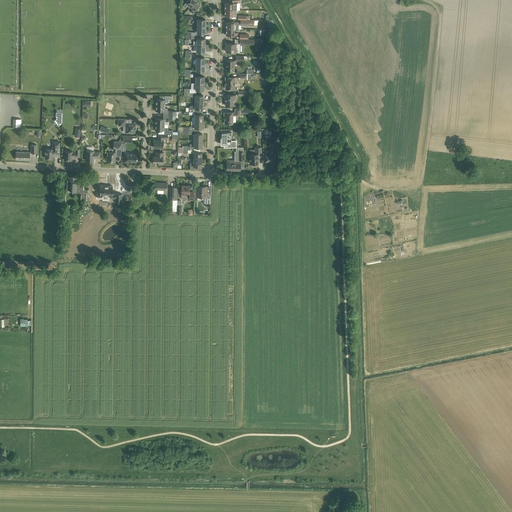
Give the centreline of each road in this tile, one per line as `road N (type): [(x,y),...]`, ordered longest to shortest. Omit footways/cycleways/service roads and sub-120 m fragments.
road 1 (track): [(360,181),(268,0)]
road 2 (track): [(421,196),(441,4),(435,0)]
road 3 (residential): [(212,171),(216,15),(209,0)]
road 4 (residential): [(144,168),(0,164)]
